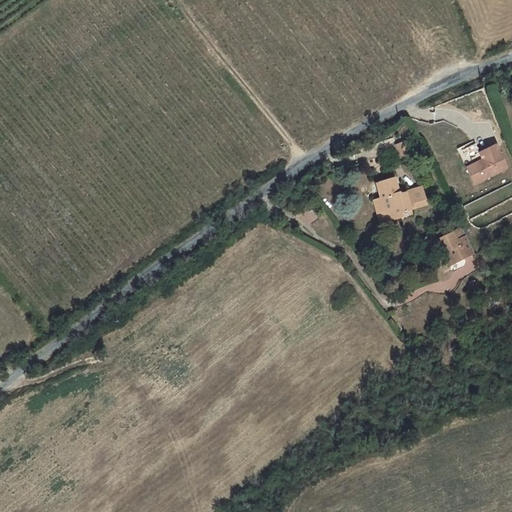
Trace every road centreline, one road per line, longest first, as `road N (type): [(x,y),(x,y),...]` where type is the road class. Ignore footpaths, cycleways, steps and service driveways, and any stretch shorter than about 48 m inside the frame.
road 1 (unclassified): [(511,57),(350,132),(0,383)]
road 2 (track): [(180,0),(304,162)]
